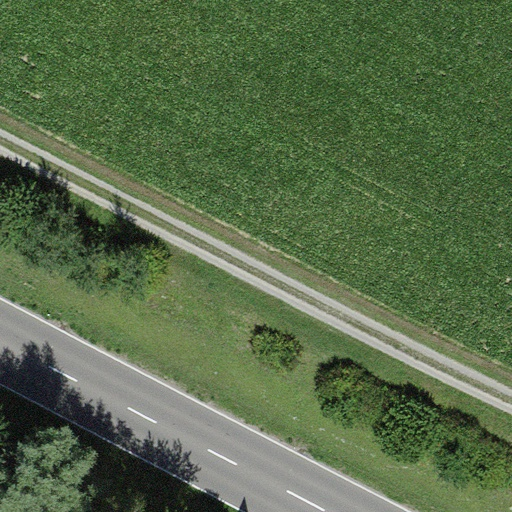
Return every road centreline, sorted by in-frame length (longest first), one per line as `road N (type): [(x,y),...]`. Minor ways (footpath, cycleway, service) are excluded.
road 1 (track): [(0,154),(511,406)]
road 2 (primary): [(328,511),(0,340)]
